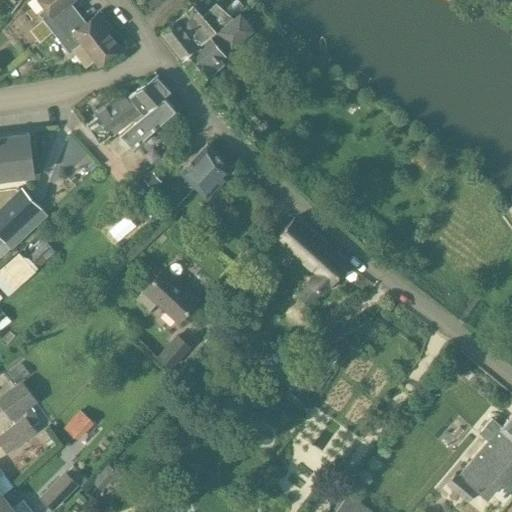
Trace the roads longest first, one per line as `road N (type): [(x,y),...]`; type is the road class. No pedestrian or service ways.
road 1 (residential): [(511,379),(308,216),(154,48)]
road 2 (residential): [(0,98),(84,84),(154,48)]
